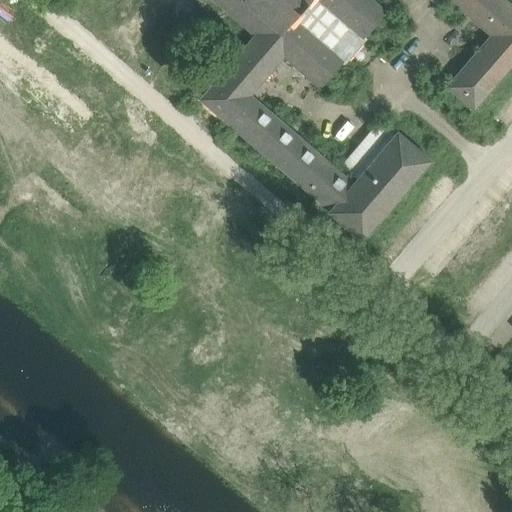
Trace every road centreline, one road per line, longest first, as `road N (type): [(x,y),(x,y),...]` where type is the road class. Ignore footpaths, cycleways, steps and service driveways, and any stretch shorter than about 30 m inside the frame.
road 1 (unclassified): [(33,0),(421,324)]
road 2 (unknown): [(484,173),(366,61)]
